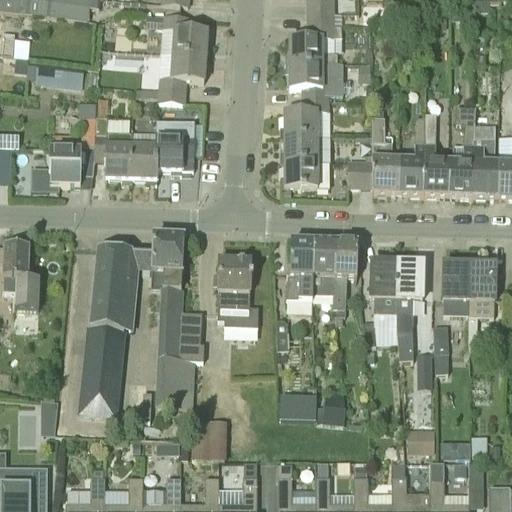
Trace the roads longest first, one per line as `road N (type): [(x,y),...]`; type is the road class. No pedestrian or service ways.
road 1 (residential): [(242,222),(511,229)]
road 2 (residential): [(0,214),(242,222)]
road 3 (residential): [(242,222),(256,0)]
